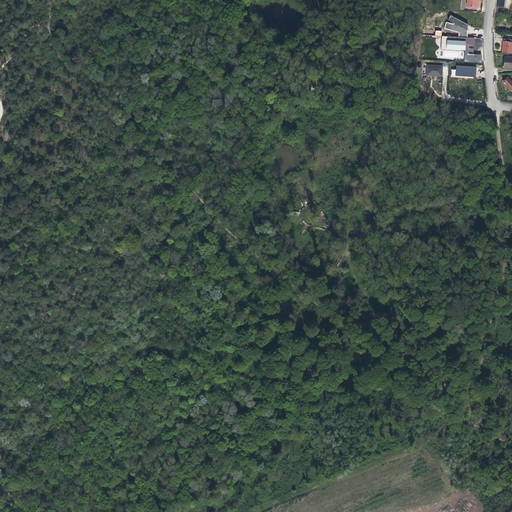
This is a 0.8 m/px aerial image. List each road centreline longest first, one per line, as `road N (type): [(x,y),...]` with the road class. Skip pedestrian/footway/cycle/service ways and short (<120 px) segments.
road 1 (track): [(467,421),(509,227),(493,104)]
road 2 (track): [(254,511),(428,441)]
